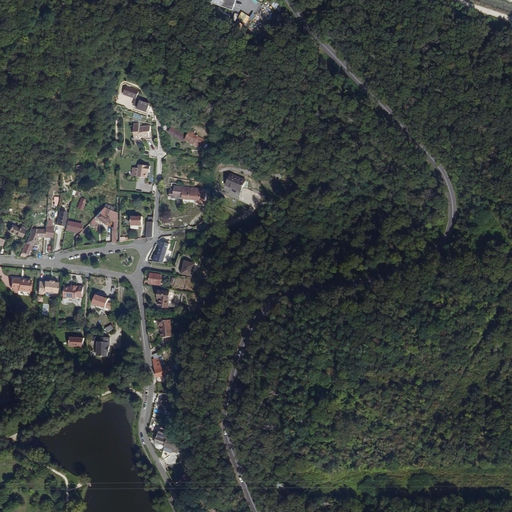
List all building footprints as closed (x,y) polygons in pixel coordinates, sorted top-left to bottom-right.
[(214,0),(213,3),(234,9),(236,0),(214,0)] [(256,8),(246,5),(242,16),(253,19),(256,8)] [(238,23),(242,11),(227,8),(224,18),(238,23)] [(138,90),(129,87),(126,96),(135,99),(133,103),(138,105),(137,109),(146,111),(147,112),(147,110),(149,104),(146,103),(146,100),(136,96),(138,90)] [(133,136),(133,138),(138,138),(138,136),(142,136),(142,137),(149,137),(149,131),(149,125),(142,125),(142,126),(138,126),(138,122),(133,122),(133,136)] [(170,129),(168,132),(178,137),(181,139),(184,139),(185,140),(199,147),(200,145),(206,149),(208,145),(205,143),(206,141),(194,134),(195,132),(194,131),(193,132),(192,132),(192,131),(188,129),(186,133),(187,133),(186,135),(171,127),(170,129)] [(138,168),(137,177),(147,178),(148,172),(149,172),(150,165),(139,164),(138,168)] [(245,180),(230,174),(226,185),(240,191),(242,186),(245,180)] [(169,198),(205,201),(206,189),(176,187),(174,187),(174,190),(169,190),(169,198)] [(84,210),(88,199),(82,198),(79,208),(84,210)] [(117,212),(114,211),(105,207),(104,207),(96,217),(99,220),(105,224),(109,218),(114,222),(114,227),(112,227),(112,243),(117,242),(117,212)] [(67,212),(60,211),(57,225),(64,226),(67,212)] [(131,225),(138,225),(142,225),(142,217),(131,216),(131,225)] [(53,221),(46,220),(46,227),(46,229),(45,237),(53,238),(54,228),(52,228),(53,221)] [(83,224),(70,222),(66,230),(77,232),(79,231),(82,229),(82,228),(83,224)] [(9,231),(22,237),(26,228),(22,226),(21,229),(12,225),(9,231)] [(38,237),(45,237),(46,229),(40,229),(39,229),(33,229),(31,233),(29,237),(26,243),(33,245),(35,246),(36,243),(38,237)] [(160,245),(157,255),(155,255),(154,257),(153,261),(155,262),(163,263),(168,244),(162,241),(160,245)] [(22,253),(27,256),(33,245),(26,243),(22,252),(22,253)] [(184,261),(181,273),(191,276),(192,271),(196,272),(198,264),(184,261)] [(149,283),(161,285),(163,276),(150,273),(151,272),(146,271),(145,277),(148,278),(148,282),(149,282),(149,283)] [(20,279),(13,278),(11,288),(13,288),(19,289),(19,290),(31,292),(32,280),(25,279),(25,281),(20,281),(20,279)] [(44,292),(57,293),(59,283),(54,282),(54,281),(49,281),(49,282),(45,281),(45,282),(40,282),(38,294),(44,295),(44,292)] [(79,287),(79,288),(77,288),(77,286),(71,286),(71,287),(64,287),(63,297),(76,299),(76,297),(82,298),(83,287),(79,287)] [(169,292),(169,291),(158,291),(157,299),(160,299),(159,305),(159,307),(168,307),(168,299),(171,299),(173,298),(173,294),(172,292),(169,292)] [(93,304),(105,308),(108,299),(95,295),(93,304)] [(94,306),(105,310),(110,312),(114,300),(108,299),(105,308),(95,305),(94,306)] [(160,326),(161,338),(172,336),(170,320),(163,320),(158,320),(158,326),(160,326)] [(69,347),(83,348),(84,338),(69,337),(69,347)] [(107,357),(107,352),(109,352),(109,347),(108,347),(108,343),(109,343),(109,338),(99,337),(99,342),(97,342),(96,356),(107,357)] [(173,372),(172,372),(170,365),(164,367),(160,351),(152,354),(154,359),(152,359),(155,370),(153,370),(156,378),(162,375),(163,377),(166,376),(167,380),(175,378),(173,372)] [(160,400),(159,409),(171,411),(173,402),(160,400)] [(170,431),(167,423),(167,424),(166,427),(167,428),(166,429),(165,429),(160,427),(154,443),(154,445),(155,447),(157,449),(159,449),(162,448),(164,446),(165,446),(163,450),(170,452),(171,451),(176,452),(177,449),(174,442),(168,440),(170,431)] [(175,442),(174,442),(177,449),(178,447),(182,448),(184,443),(176,440),(175,442)] [(182,475),(176,481),(180,485),(187,478),(183,474),(182,473),(181,474),(182,475)]
